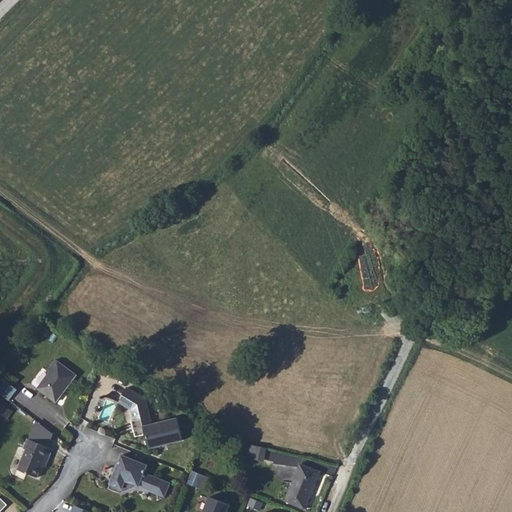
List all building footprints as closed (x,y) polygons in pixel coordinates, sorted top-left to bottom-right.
[(78,375),(58,360),(50,372),(52,374),(41,389),(59,402),(78,375)] [(0,393),(12,402),(19,392),(0,378),(0,393)] [(185,437),(179,416),(154,422),(147,398),(128,387),(124,395),(125,395),(121,402),(133,409),(136,419),(134,420),(138,435),(148,432),(152,446),(185,437)] [(0,401),(0,416),(7,420),(13,409),(0,401)] [(48,459),(52,461),(56,450),(31,439),(27,449),(29,450),(21,470),(40,478),(45,466),(48,459)] [(263,447),(240,442),(237,454),(260,459),(263,447)] [(150,463),(125,454),(112,488),(124,492),(129,479),(168,494),(173,481),(147,471),(150,463)] [(321,469),(300,461),(286,499),(307,506),(321,469)] [(206,488),(211,474),(194,468),(193,472),(189,482),(206,488)]
